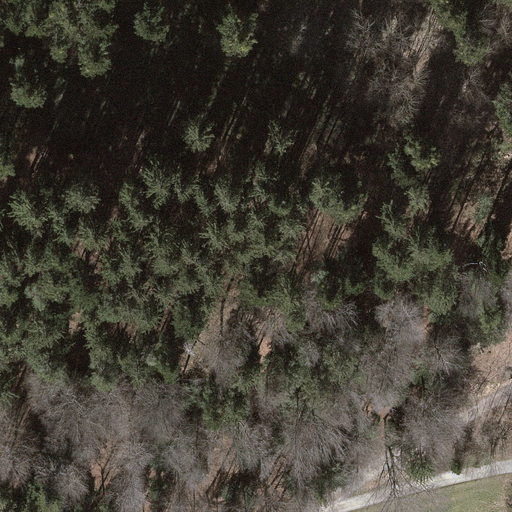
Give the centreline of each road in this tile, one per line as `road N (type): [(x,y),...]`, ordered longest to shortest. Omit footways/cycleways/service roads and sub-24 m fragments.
road 1 (track): [(327,510),(389,457),(511,393)]
road 2 (track): [(327,510),(511,461)]
